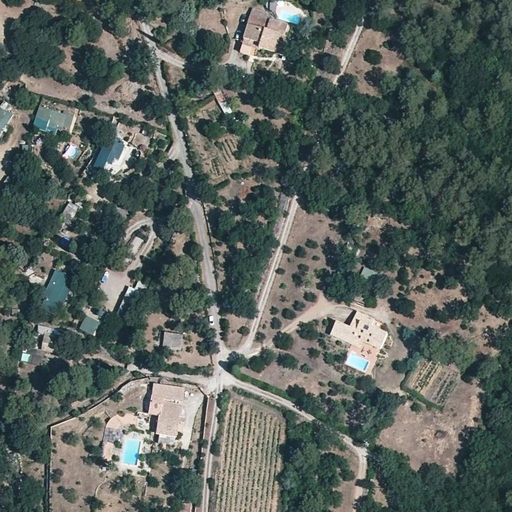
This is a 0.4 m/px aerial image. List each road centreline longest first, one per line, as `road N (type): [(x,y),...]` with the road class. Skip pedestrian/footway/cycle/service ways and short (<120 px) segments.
road 1 (track): [(219,355),(241,351),(252,333),(370,0)]
road 2 (residential): [(136,0),(178,131),(219,331),(219,381)]
road 3 (track): [(219,381),(290,402),(457,511)]
road 4 (track): [(219,381),(203,511)]
